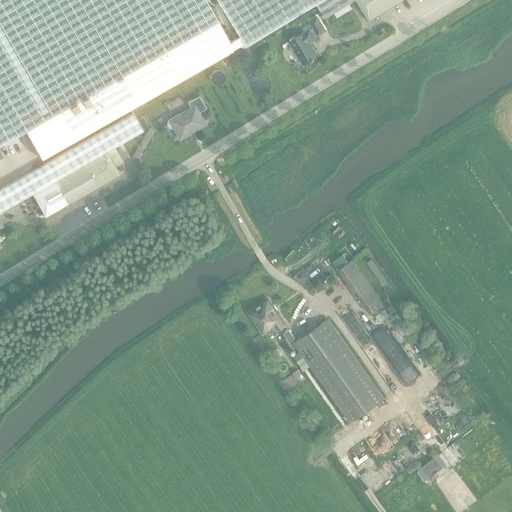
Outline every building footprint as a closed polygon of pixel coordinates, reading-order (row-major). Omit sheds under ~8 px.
[(0,0),(0,144),(19,134),(26,130),(29,128),(218,21),(206,0),(218,0),(240,35),(230,41),(234,49),(244,43),(247,47),(316,4),(323,0),(0,0)] [(323,0),(316,4),(324,18),(354,0),(356,0),(369,20),(401,0),(323,0)] [(314,37),(325,31),(317,17),(309,21),(313,28),(310,30),(310,29),(303,33),(289,41),(293,49),(290,52),(294,59),(298,56),(303,65),(317,56),(309,43),(315,39),(314,37)] [(29,128),(26,130),(32,142),(42,159),(234,49),(230,41),(218,21),(29,128)] [(198,112),(206,108),(199,96),(187,102),(191,109),(179,116),(178,114),(168,120),(169,120),(167,122),(166,125),(168,127),(170,129),(173,128),(179,139),(205,124),(198,112)] [(0,211),(32,194),(45,216),(119,174),(106,151),(128,138),(142,130),(133,113),(0,188),(0,211)] [(26,130),(19,134),(26,146),(32,142),(26,130)] [(388,283),(371,259),(367,262),(384,286),(388,283)] [(352,260),(339,269),(370,313),(383,303),(352,260)] [(392,288),(386,293),(390,298),(396,294),(392,288)] [(277,329),(285,324),(268,299),(248,312),(263,333),(275,325),(277,329)] [(385,309),(382,305),(372,312),(375,316),(385,309)] [(384,398),(352,352),(328,318),(294,343),(350,422),(384,398)] [(289,330),(283,334),(289,342),(295,338),(289,330)] [(297,378),(302,374),(298,369),(293,373),(297,378)]
